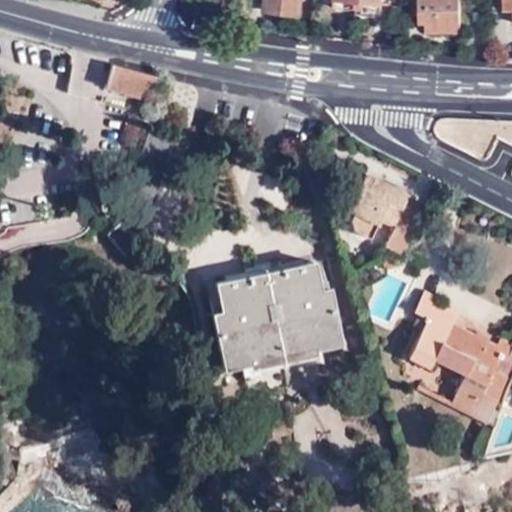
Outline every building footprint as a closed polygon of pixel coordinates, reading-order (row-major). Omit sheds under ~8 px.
[(295,0),(261,0),(261,9),(294,12),(295,0)] [(365,0),(360,0),(359,14),(375,16),(375,15),(366,14),(367,0),(365,0)] [(365,0),(367,0),(366,14),(375,15),(376,0),(365,0)] [(414,13),(413,0),(406,0),(407,3),(407,13),(414,13)] [(413,0),(414,13),(415,22),(420,22),(420,32),(456,30),(455,0),(413,0)] [(511,0),(499,0),(499,7),(511,7),(511,21),(511,0)] [(154,103),(160,78),(114,64),(107,90),(154,103)] [(363,177),(358,191),(349,209),(353,210),(350,219),(354,229),(372,239),(380,218),(395,224),(409,193),(356,167),(354,173),(355,173),(363,177)] [(348,186),(358,191),(363,177),(355,173),(348,186)] [(407,250),(423,212),(406,204),(387,244),(403,252),(407,250)] [(44,218),(26,228),(35,243),(53,233),(44,218)] [(131,222),(116,235),(140,262),(148,256),(144,250),(152,244),(131,222)] [(400,253),(388,260),(391,266),(404,261),(400,253)] [(288,260),(268,262),(270,275),(286,273),(285,266),(288,266),(288,260)] [(279,337),(285,366),(325,360),(324,349),(343,347),(332,290),(325,292),(319,260),(288,266),(285,266),(286,273),(270,275),(279,337)] [(270,275),(268,262),(251,265),(253,272),(255,271),(257,277),(270,275)] [(244,371),(285,366),(279,337),(270,275),(257,277),(255,271),(253,272),(219,277),(224,308),(214,310),(224,364),(242,361),(244,371)] [(369,316),(389,324),(408,281),(388,273),(369,316)] [(429,318),(437,301),(439,297),(426,291),(417,313),(429,318)] [(511,362),(511,340),(504,337),(498,344),(454,322),(459,312),(437,301),(429,318),(412,351),(436,364),(438,359),(465,373),(457,390),(490,406),(511,362)] [(436,364),(412,351),(409,357),(433,369),(436,364)] [(483,419),(490,406),(457,390),(451,403),(483,419)]
